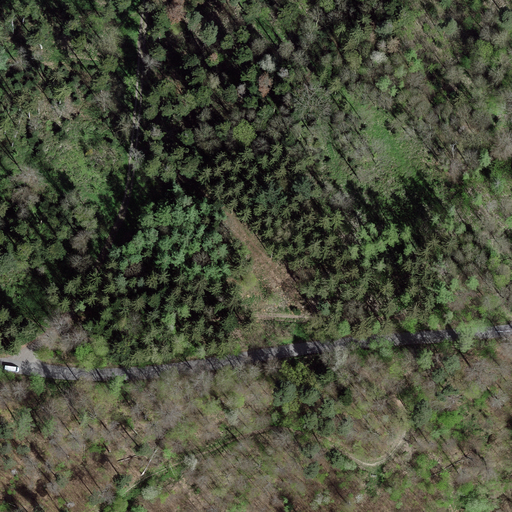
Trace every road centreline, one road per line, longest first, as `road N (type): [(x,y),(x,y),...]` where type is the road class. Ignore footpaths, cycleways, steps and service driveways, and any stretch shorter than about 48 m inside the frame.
road 1 (tertiary): [(511,330),(103,375),(13,365)]
road 2 (track): [(146,0),(128,204),(60,323),(13,365)]
